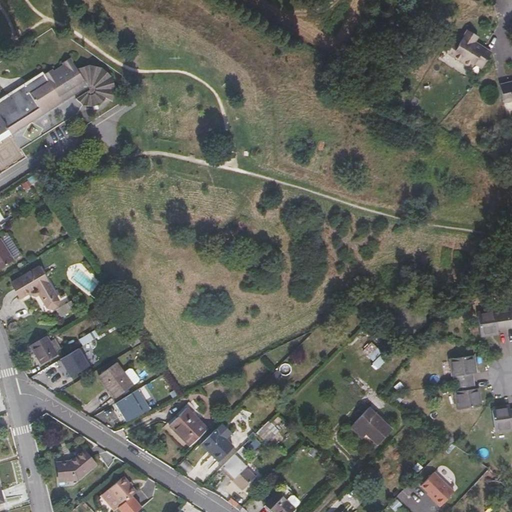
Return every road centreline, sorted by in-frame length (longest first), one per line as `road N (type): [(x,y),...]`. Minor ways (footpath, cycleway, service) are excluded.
road 1 (residential): [(14,389),(221,511)]
road 2 (residential): [(14,389),(42,511)]
